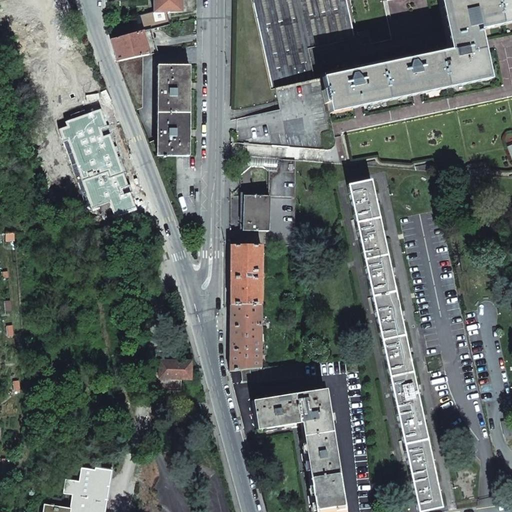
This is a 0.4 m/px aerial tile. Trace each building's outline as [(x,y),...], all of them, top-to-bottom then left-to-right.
[(152,0),(152,11),(167,12),(181,12),(181,0),(152,0)] [(251,0),(271,89),(274,88),(321,78),(318,66),(357,57),(345,0),(251,0)] [(511,0),(440,0),(451,50),(321,78),(328,111),(488,77),(477,28),(511,20),(511,0)] [(136,16),(139,33),(142,32),(150,30),(170,25),(167,12),(152,11),(136,16)] [(157,53),(150,30),(142,32),(148,54),(157,53)] [(110,40),(116,61),(142,56),(148,54),(142,32),(139,33),(110,40)] [(116,61),(135,111),(142,109),(142,56),(116,61)] [(157,140),(156,156),(186,157),(186,66),(157,66),(157,140)] [(231,131),(230,143),(327,150),(330,150),(332,148),(333,147),(334,144),(335,142),(328,111),(321,78),(274,88),(279,110),(246,117),(249,128),(231,131)] [(100,109),(65,122),(66,127),(58,130),(62,141),(66,139),(92,209),(109,203),(115,219),(137,211),(100,109)] [(147,143),(153,156),(156,156),(157,140),(147,143)] [(232,177),(240,177),(240,174),(241,171),(243,168),(245,166),(249,165),(263,166),(268,171),(269,181),(295,181),(294,160),(252,156),(247,157),(240,160),(235,164),(232,171),(232,177)] [(347,185),(417,511),(419,511),(441,507),(370,180),(347,185)] [(269,181),(269,196),(295,197),(295,181),(269,181)] [(243,196),(243,231),(268,231),(269,196),(243,196)] [(268,231),(268,246),(294,245),(295,197),(269,196),(268,231)] [(229,322),(229,371),(241,370),(251,369),(259,368),(260,246),(229,245),(229,279),(229,322)] [(160,361),(159,378),(181,378),(190,379),(191,361),(160,361)] [(251,379),(252,382),(304,377),(303,364),(259,368),(251,369),(251,379)] [(241,370),(242,380),(251,379),(251,369),(241,370)] [(159,378),(159,390),(181,391),(181,378),(159,378)] [(299,423),(313,511),(343,511),(324,389),(251,401),(255,430),(299,423)] [(189,406),(194,422),(204,419),(202,411),(200,403),(189,406)] [(511,419),(502,422),(505,436),(511,434),(511,419)] [(100,511),(106,478),(97,476),(98,470),(81,467),(79,481),(66,478),(63,493),(72,494),(71,500),(84,502),(81,511),(100,511)] [(51,497),(50,505),(60,506),(61,498),(51,497)] [(81,511),(84,502),(71,500),(70,508),(60,506),(50,505),(43,504),(41,511),(81,511)]
